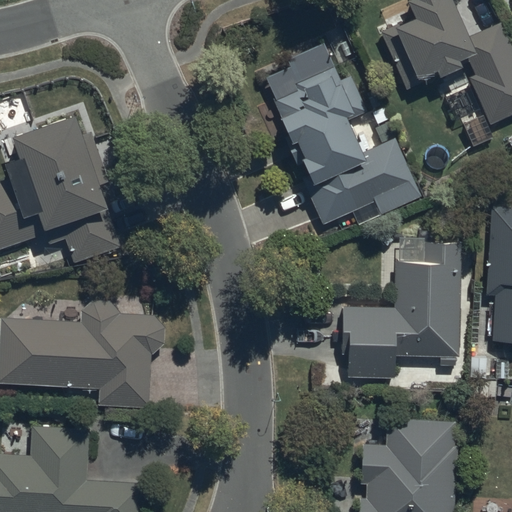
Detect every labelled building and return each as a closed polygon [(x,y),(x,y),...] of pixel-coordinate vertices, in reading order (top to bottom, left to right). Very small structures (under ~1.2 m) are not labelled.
[(413,16),(380,31),(407,90),(425,82),(422,77),(435,71),(438,78),(468,64),(478,86),(511,70),(511,43),(502,22),(469,37),(451,0),(406,0),(406,1),(413,16)] [(288,66),(264,77),(296,146),(290,148),(325,224),(376,201),(382,215),(422,197),(396,139),(362,154),(347,120),(366,111),(350,76),(340,81),(323,44),(286,61),(288,66)] [(12,177),(0,181),(0,248),(46,231),(50,244),(65,239),(75,265),(123,247),(109,211),(112,210),(103,185),(110,183),(108,177),(94,132),(92,126),(81,130),(76,115),(13,138),(21,158),(7,164),(12,177)] [(511,207),(490,207),(487,294),(492,294),(491,340),(511,340),(511,207)] [(393,307),(342,305),(341,354),(347,354),(346,374),(354,374),(354,379),(394,381),(395,357),(459,359),(462,241),(421,240),(421,263),(394,263),(393,307)] [(81,320),(1,319),(0,339),(0,383),(99,388),(98,408),(148,410),(150,354),(166,345),(167,328),(157,316),(123,313),(112,302),(93,301),(81,310),(81,320)] [(385,447),(362,446),(361,482),(366,482),(366,498),(361,497),(360,511),(453,511),(457,421),(386,419),(385,447)] [(0,511),(144,511),(146,483),(87,480),(89,427),(33,425),(31,453),(0,451),(0,511)]
